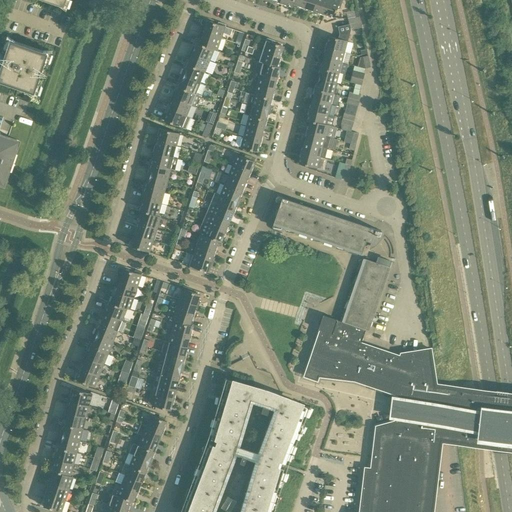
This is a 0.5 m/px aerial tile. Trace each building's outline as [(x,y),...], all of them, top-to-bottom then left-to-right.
[(44,0),(59,5),(68,11),(71,0),(44,0)] [(305,0),(303,7),(308,9),(308,12),(313,13),(316,0),(305,0)] [(316,0),(313,13),(317,15),(318,13),(323,14),(328,0),(316,0)] [(328,0),(323,14),(334,18),(337,9),(340,9),(342,0),(328,0)] [(356,17),(348,19),(349,24),(361,22),(359,16),(356,17)] [(203,26),(201,32),(221,39),(226,24),(219,22),(217,24),(204,20),(202,26),(203,26)] [(361,22),(349,24),(350,30),(362,28),(361,22)] [(239,31),(236,42),(241,44),(244,33),(239,31)] [(195,38),(194,41),(197,43),(215,49),(218,50),(221,39),(201,32),(198,39),(195,38)] [(329,36),(326,47),(344,52),(349,33),(348,32),(329,36)] [(0,68),(0,82),(2,83),(30,92),(38,98),(42,83),(39,82),(45,65),(49,66),(54,51),(44,51),(16,41),(7,36),(2,51),(6,52),(0,69),(0,68)] [(267,38),(262,51),(280,57),(284,46),(275,43),(275,41),(267,38)] [(193,46),(190,53),(210,61),(215,49),(197,43),(194,41),(192,45),(193,46)] [(322,53),(321,57),(342,63),(344,52),(326,47),(325,52),(322,53)] [(262,51),(259,62),(263,63),(279,68),(280,64),(278,62),(280,57),(262,51)] [(186,60),(184,64),(205,72),(210,61),(190,53),(187,60),(186,60)] [(368,56),(363,57),(365,69),(371,67),(368,56)] [(321,57),(320,62),(322,63),(321,68),(339,73),(342,63),(321,57)] [(263,63),(260,74),(277,79),(280,68),(279,68),(263,63)] [(184,68),(181,75),(200,83),(201,83),(205,72),(184,64),(183,67),(184,68)] [(354,66),(352,76),(363,79),(364,74),(363,73),(364,69),(354,66)] [(317,74),(316,78),(336,84),(339,73),(321,68),(319,73),(317,74)] [(260,74),(257,84),(274,89),(277,79),(260,74)] [(177,82),(175,86),(200,96),(200,97),(201,97),(206,86),(201,83),(200,83),(181,75),(178,82),(177,82)] [(349,92),(348,98),(359,101),(361,95),(359,95),(363,79),(352,76),(350,82),(355,83),(353,93),(349,92)] [(316,78),(315,83),(317,84),(315,89),(334,94),(336,84),(316,78)] [(257,84),(254,95),(271,99),(274,89),(257,84)] [(175,90),(172,97),(196,107),(200,97),(200,96),(175,86),(174,90),(175,90)] [(311,94),(310,99),(331,104),(334,94),(315,89),(314,94),(311,94)] [(250,94),(247,104),(271,110),(272,106),(270,105),(271,99),(254,95),(250,94)] [(168,104),(166,108),(192,119),(197,108),(196,107),(172,97),(169,104),(168,104)] [(357,111),(359,101),(348,98),(345,108),(357,111)] [(310,99),(309,103),(311,105),(310,110),(328,115),(331,104),(310,99)] [(244,115),(249,116),(266,120),(267,115),(270,115),(271,110),(247,104),(244,115)] [(205,120),(201,135),(207,137),(214,111),(198,107),(196,118),(205,120)] [(165,112),(162,120),(187,130),(192,119),(166,108),(164,112),(165,112)] [(354,122),(357,111),(345,108),(342,119),(354,122)] [(310,110),(307,121),(308,121),(325,125),(328,115),(310,110)] [(249,116),(246,126),(263,131),(266,120),(249,116)] [(217,122),(216,127),(221,129),(226,131),(227,125),(224,124),(225,120),(220,118),(218,122),(217,122)] [(342,119),(341,124),(342,130),(351,133),(354,122),(342,119)] [(308,121),(307,125),(309,127),(307,132),(325,136),(328,125),(325,125),(308,121)] [(246,126),(243,137),(260,141),(263,131),(246,126)] [(156,136),(155,140),(177,146),(180,134),(159,128),(157,137),(156,136)] [(302,142),(328,148),(331,138),(325,136),(307,132),(306,137),(303,137),(302,142)] [(353,132),(350,144),(356,145),(359,134),(353,132)] [(0,134),(0,182),(4,184),(19,141),(0,134)] [(243,137),(241,148),(258,152),(260,141),(243,137)] [(155,145),(153,152),(174,158),(177,146),(155,140),(154,144),(155,145)] [(302,142),(301,146),(303,147),(302,153),(320,157),(325,159),(328,148),(302,142)] [(150,159),(149,164),(171,169),(175,170),(178,159),(174,158),(153,152),(151,160),(150,159)] [(302,153),(299,164),(308,166),(308,168),(317,171),(320,157),(302,153)] [(237,154),(233,165),(250,172),(254,162),(237,154)] [(149,168),(147,175),(167,181),(171,169),(149,164),(148,168),(149,168)] [(345,164),(342,176),(348,177),(351,165),(345,164)] [(233,165),(229,175),(246,182),(250,172),(233,165)] [(202,166),(199,176),(204,178),(209,180),(213,169),(202,166)] [(144,183),(143,187),(164,192),(167,181),(147,175),(145,183),(144,183)] [(229,175),(224,185),(242,192),(246,182),(229,175)] [(224,185),(220,195),(240,203),(242,199),(240,197),(242,192),(224,185)] [(143,191),(141,199),(161,204),(164,192),(143,187),(142,191),(143,191)] [(215,192),(211,202),(234,212),(236,207),(238,207),(240,203),(220,195),(215,192)] [(138,206),(137,210),(140,211),(141,211),(158,217),(158,216),(159,212),(161,213),(162,213),(163,213),(164,212),(165,211),(165,210),(166,205),(161,204),(141,199),(139,206),(138,206)] [(281,201),(274,223),(362,253),(366,241),(371,243),(370,246),(372,245),(374,243),(376,241),(378,239),(380,236),(382,231),(370,228),(369,231),(281,201)] [(211,202),(207,212),(229,222),(234,212),(211,202)] [(137,218),(136,222),(157,229),(161,217),(158,216),(158,217),(141,211),(138,218),(137,218)] [(207,212),(202,222),(225,232),(229,222),(207,212)] [(136,226),(133,234),(153,240),(157,229),(136,222),(135,226),(136,226)] [(198,234),(200,235),(204,235),(203,236),(220,242),(221,242),(225,232),(202,222),(198,234)] [(130,239),(128,245),(141,250),(141,252),(148,255),(153,240),(133,234),(131,239),(130,239)] [(200,235),(197,245),(215,251),(216,246),(219,246),(220,242),(203,236),(204,235),(200,235)] [(197,245),(193,255),(214,262),(215,258),(213,256),(215,251),(197,245)] [(367,253),(343,322),(366,330),(367,326),(372,327),(393,263),(392,263),(394,257),(381,252),(379,257),(367,253)] [(193,255),(189,268),(197,271),(199,269),(208,272),(210,267),(212,266),(214,262),(193,255)] [(119,274),(118,280),(138,287),(142,273),(135,270),(133,272),(121,268),(118,274),(119,274)] [(114,287),(113,291),(134,298),(138,287),(118,280),(115,287),(114,287)] [(156,280),(152,291),(157,293),(160,281),(156,280)] [(183,286),(179,299),(199,306),(200,302),(198,300),(200,295),(191,291),(191,289),(183,286)] [(110,302),(127,308),(127,309),(130,310),(134,298),(113,291),(111,295),(112,295),(110,302)] [(179,299),(175,309),(193,315),(195,310),(197,310),(199,306),(179,299)] [(110,302),(106,301),(105,305),(106,305),(103,312),(122,321),(127,309),(127,308),(110,302)] [(175,309),(172,320),(175,321),(192,326),(193,322),(192,320),(193,315),(175,309)] [(99,319),(97,323),(118,332),(122,321),(103,312),(100,320),(99,319)] [(511,393),(490,391),(425,383),(420,351),(401,354),(400,356),(361,343),(366,330),(343,322),(323,315),(318,330),(320,330),(305,376),(317,380),(318,376),(355,380),(398,395),(397,403),(402,403),(402,409),(401,414),(396,414),(395,421),(376,426),(371,469),(365,468),(360,511),(421,511),(431,437),(473,442),(472,446),(490,448),(490,453),(495,453),(500,454),(505,454),(510,454),(511,454),(511,393)] [(175,321),(172,332),(190,337),(193,326),(192,326),(175,321)] [(96,327),(93,335),(113,343),(118,332),(97,323),(95,327),(96,327)] [(135,325),(132,335),(140,337),(142,327),(135,325)] [(172,332),(169,342),(187,347),(190,337),(172,332)] [(89,341),(88,345),(108,354),(113,343),(93,335),(90,342),(89,341)] [(161,352),(166,353),(184,358),(187,347),(169,342),(164,341),(161,352)] [(87,350),(84,357),(104,365),(108,354),(88,345),(86,349),(87,350)] [(166,353),(164,363),(184,369),(185,365),(183,363),(184,358),(166,353)] [(80,364),(79,367),(99,376),(104,365),(84,357),(81,364),(80,364)] [(124,381),(132,361),(124,358),(116,378),(124,381)] [(164,363),(161,374),(179,379),(180,373),(183,373),(184,369),(164,363)] [(78,372),(75,379),(94,387),(99,376),(79,367),(77,371),(78,372)] [(156,373),(154,383),(176,389),(179,379),(161,374),(156,373)] [(128,386),(134,387),(135,388),(138,378),(132,376),(128,386)] [(285,464),(307,407),(279,396),(258,389),(229,380),(211,439),(210,443),(183,511),(271,511),(284,468),(285,464)] [(154,383),(151,394),(174,399),(176,389),(154,383)] [(128,386),(126,391),(134,394),(136,390),(133,389),(134,387),(128,386)] [(69,396),(68,400),(89,406),(92,394),(72,389),(70,397),(69,396)] [(151,394),(148,403),(149,405),(171,410),(174,399),(151,394)] [(67,405),(66,412),(86,418),(89,406),(68,400),(67,404),(67,405)] [(63,420),(62,424),(83,429),(86,418),(66,412),(64,420),(63,420)] [(150,415),(146,425),(162,432),(167,422),(150,415)] [(141,423),(137,433),(142,435),(158,442),(162,432),(146,425),(141,423)] [(61,428),(59,435),(80,441),(83,429),(62,424),(60,428),(61,428)] [(80,449),(81,442),(80,442),(80,441),(59,435),(57,443),(56,443),(55,447),(77,452),(78,448),(80,449)] [(142,435),(138,445),(154,452),(158,442),(142,435)] [(133,443),(129,453),(134,455),(152,463),(154,459),(152,457),(154,452),(138,445),(133,443)] [(55,451),(53,459),(74,464),(77,452),(55,447),(54,451),(55,451)] [(134,455),(130,465),(146,472),(148,467),(151,467),(152,463),(134,455)] [(50,466),(49,470),(53,471),(70,477),(70,476),(74,464),(53,459),(51,466),(50,466)] [(125,463),(121,473),(126,475),(142,482),(146,472),(130,465),(125,463)] [(50,478),(48,482),(69,489),(73,477),(70,476),(70,477),(53,471),(51,478),(50,478)] [(126,475),(121,485),(138,492),(142,482),(126,475)] [(48,486),(45,494),(66,500),(69,489),(48,482),(47,486),(48,486)] [(121,485),(117,496),(133,502),(138,492),(121,485)] [(43,499),(41,505),(53,509),(54,511),(53,511),(61,511),(66,500),(45,494),(44,499),(43,499)] [(113,494),(110,505),(127,511),(129,506),(132,506),(133,502),(117,496),(113,494)]
